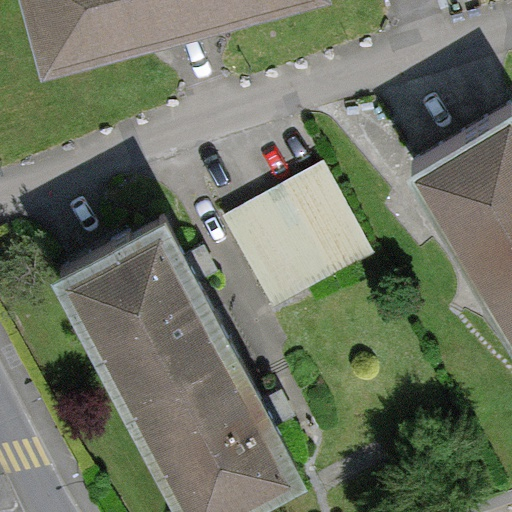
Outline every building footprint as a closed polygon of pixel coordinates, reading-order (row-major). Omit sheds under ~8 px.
[(28,0),(43,53),(242,0),(28,0)] [(511,92),(407,154),(511,329),(511,92)] [(319,157),(221,210),(270,300),(368,247),(319,157)] [(162,199),(50,259),(119,386),(230,327),(162,199)] [(230,327),(119,386),(185,511),(214,511),(303,465),(230,327)]
